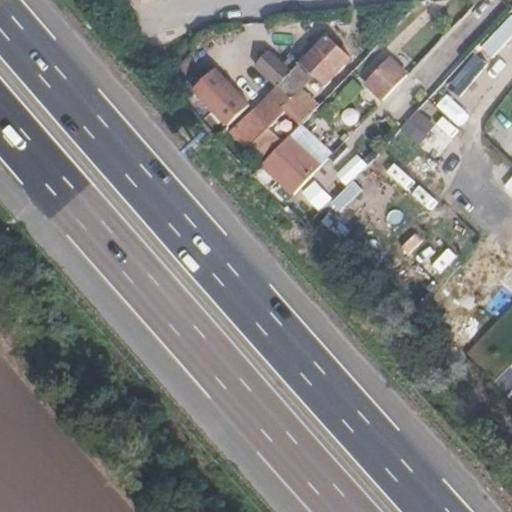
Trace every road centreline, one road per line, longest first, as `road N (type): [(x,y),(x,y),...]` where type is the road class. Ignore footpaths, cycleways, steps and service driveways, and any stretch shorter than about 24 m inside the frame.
road 1 (motorway): [(440,511),(301,362),(0,5)]
road 2 (motorway): [(0,106),(351,511)]
